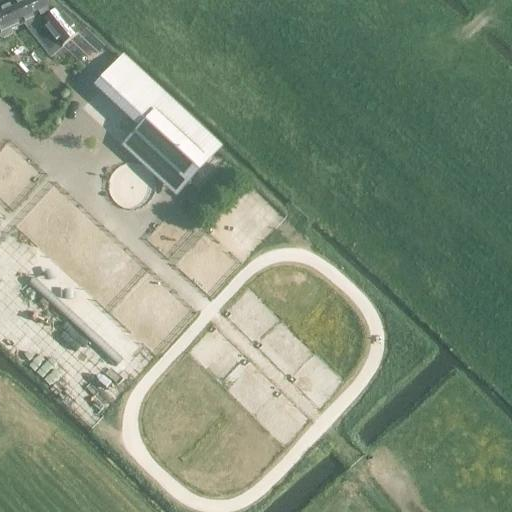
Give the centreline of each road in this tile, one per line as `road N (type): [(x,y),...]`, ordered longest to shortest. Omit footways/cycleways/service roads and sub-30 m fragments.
road 1 (track): [(210,314),(251,268),(289,256),(310,259),(365,306),(374,356),(325,424),(255,495),(206,506),(137,452),(127,423),(137,394)]
road 2 (track): [(121,511),(0,398)]
